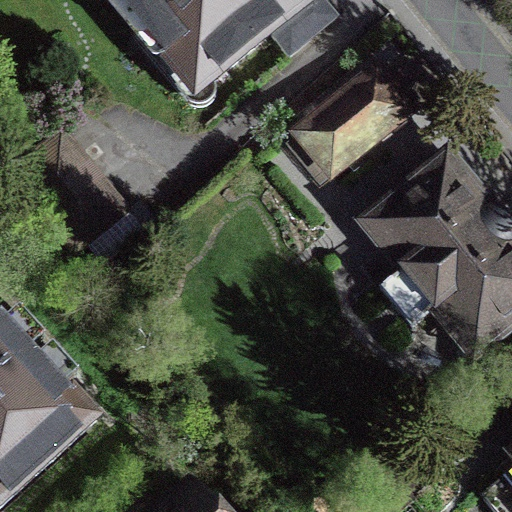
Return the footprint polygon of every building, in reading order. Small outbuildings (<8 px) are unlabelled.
[(109,0),(202,110),(323,10),(314,0),(109,0)] [(380,66),(294,139),(334,187),(421,113),(401,89),(380,66)] [(11,171),(75,254),(127,214),(95,172),(62,131),(11,171)] [(511,219),(454,150),(359,229),(479,374),(511,347),(511,219)] [(0,302),(0,511),(18,511),(114,423),(0,302)] [(226,511),(186,469),(139,511),(226,511)]
